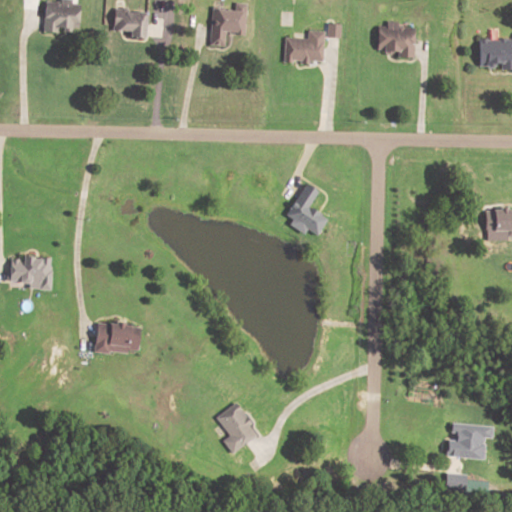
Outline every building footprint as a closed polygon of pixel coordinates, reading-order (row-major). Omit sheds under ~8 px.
[(43,0),(57,1),(57,0),(69,0),(69,3),(77,4),(75,27),(68,27),(67,31),(59,30),(59,26),(53,26),(52,31),(40,30),(43,0)] [(231,9),(232,2),(243,3),(241,34),(231,33),(231,31),(229,31),(222,30),(221,45),(207,44),(209,7),(231,9)] [(111,8),(117,9),(119,7),(123,7),(126,10),(134,11),(135,9),(145,11),(141,37),(127,36),(127,31),(120,30),(109,28),(111,8)] [(395,25),(411,26),(410,56),(394,56),(394,50),(385,49),(374,49),(375,26),(384,27),(385,20),(395,21),(395,25)] [(305,39),(306,30),(321,32),(319,60),(305,59),(304,63),(296,62),(297,59),(294,59),(289,58),(288,63),(280,62),(283,37),(305,39)] [(475,37),(511,36),(511,68),(498,68),(498,61),(492,61),(492,67),(488,67),(475,67),(475,37)] [(303,182),(316,191),(306,205),(316,212),(318,213),(318,215),(324,219),(313,235),(303,229),(300,233),(286,223),(289,219),(282,214),(303,182)] [(482,229),(504,229),(504,237),(511,237),(511,206),(497,206),(497,209),(491,209),(491,211),(482,211),(482,215),(482,229)] [(20,259),(8,258),(7,280),(28,281),(27,287),(48,288),(49,269),(47,269),(48,257),(20,255),(20,259)] [(107,323),(113,324),(114,320),(122,321),(122,324),(128,325),(128,329),(137,330),(134,350),(125,348),(124,353),(107,350),(106,353),(92,351),(95,323),(107,325),(107,323)] [(232,402),(248,423),(246,425),(253,435),(230,453),(220,440),(226,435),(212,417),(232,402)] [(453,441),(453,433),(447,433),(448,423),(489,427),(488,437),(482,437),(479,458),(443,455),(444,441),(453,441)] [(448,473),(462,475),(460,491),(445,489),(448,473)]
